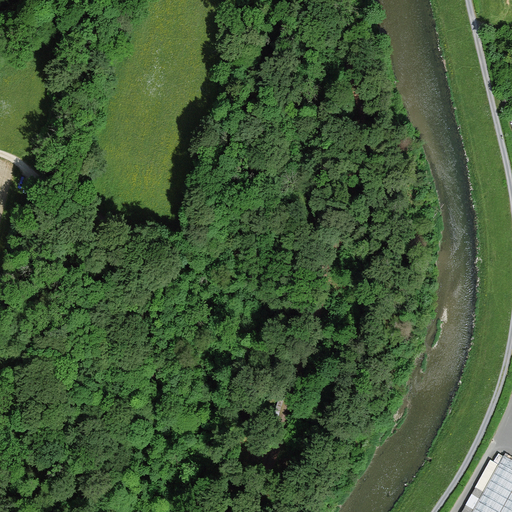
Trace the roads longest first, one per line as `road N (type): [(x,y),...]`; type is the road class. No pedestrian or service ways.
road 1 (track): [(334,0),(352,102),(351,168),(242,511)]
road 2 (track): [(511,209),(467,0)]
road 3 (track): [(434,511),(481,430),(511,329)]
